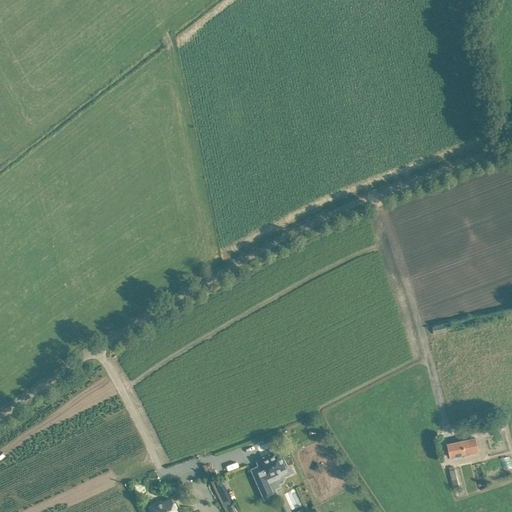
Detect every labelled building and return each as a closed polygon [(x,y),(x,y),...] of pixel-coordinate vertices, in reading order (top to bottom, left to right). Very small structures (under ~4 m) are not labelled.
[(445,324),(432,327),(434,335),(446,332),(446,331),(445,324)] [(504,423),(489,426),(491,433),(494,432),(495,436),(502,434),(501,430),(505,429),(504,423)] [(448,444),(451,457),(460,455),(478,451),(475,438),(448,444)] [(257,461),(258,463),(259,466),(252,469),(265,498),(273,494),(269,483),(281,478),(282,475),(287,473),(279,454),(271,457),(270,455),(262,459),(257,461)] [(460,483),(470,480),(465,464),(456,467),(460,483)] [(454,466),(448,467),(451,479),(456,478),(454,466)] [(224,484),(232,499),(238,495),(231,481),(224,484)] [(216,488),(224,502),(231,498),(224,484),(216,488)] [(177,511),(176,509),(177,507),(175,503),(173,503),(171,498),(151,508),(152,511),(177,511)]
